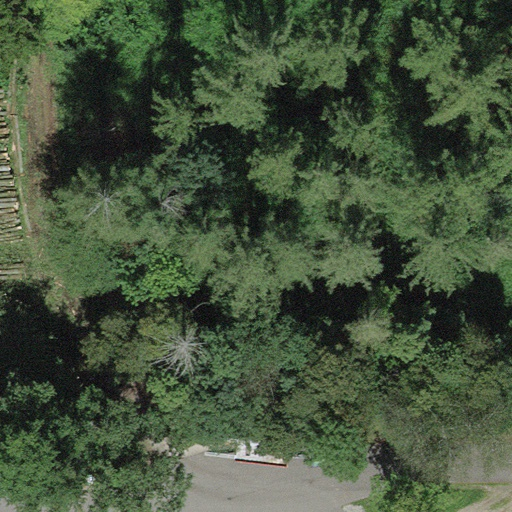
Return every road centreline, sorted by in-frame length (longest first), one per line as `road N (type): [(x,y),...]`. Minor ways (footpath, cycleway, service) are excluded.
road 1 (track): [(150,478),(98,362),(49,140),(42,0)]
road 2 (track): [(511,476),(150,478)]
